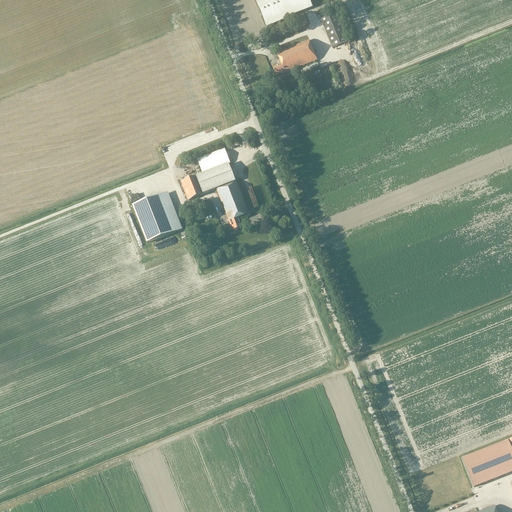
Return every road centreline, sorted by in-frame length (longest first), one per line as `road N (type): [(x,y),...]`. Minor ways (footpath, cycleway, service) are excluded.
road 1 (unclassified): [(411,511),(207,0)]
road 2 (track): [(255,121),(167,154),(172,168),(0,235)]
